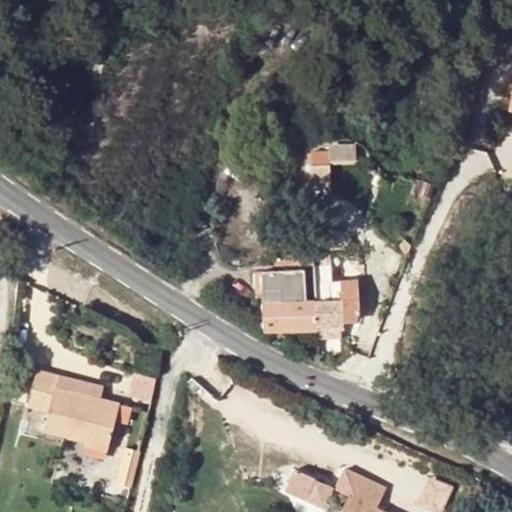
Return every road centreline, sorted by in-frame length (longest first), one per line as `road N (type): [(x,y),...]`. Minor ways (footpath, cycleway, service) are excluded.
road 1 (tertiary): [(0,184),(266,359),(511,471)]
road 2 (unknown): [(204,323),(142,511)]
